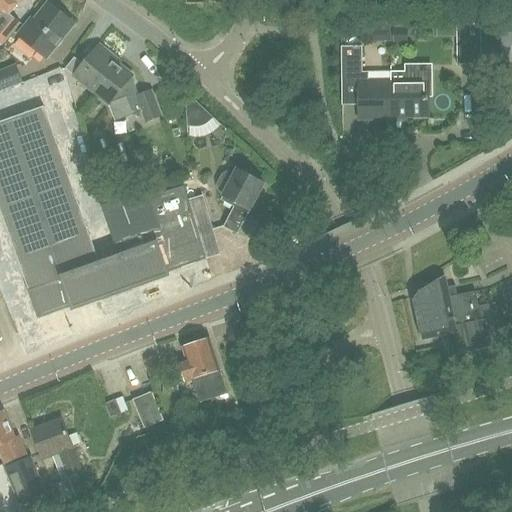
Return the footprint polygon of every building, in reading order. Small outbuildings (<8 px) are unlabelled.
[(21,0),(0,0),(0,43),(2,46),(20,23),(10,14),(21,0)] [(46,58),(74,24),(49,4),(34,22),(31,19),(18,35),(46,58)] [(481,64),(481,24),(457,25),(457,65),(481,64)] [(406,42),(406,28),(393,28),(394,42),(406,42)] [(381,41),(381,31),(371,31),(371,41),(381,41)] [(114,57),(100,45),(83,66),(83,67),(79,67),(75,64),(76,64),(72,61),(65,69),(109,104),(115,122),(143,111),(147,121),(160,117),(150,92),(139,96),(132,76),(112,60),(114,57)] [(391,81),(369,81),(368,72),(362,72),(362,46),(341,47),(342,93),(359,93),(359,118),(392,118),(392,114),(391,81)] [(428,115),(428,81),(391,81),(392,114),(403,116),(405,115),(428,115)] [(214,118),(194,100),(187,101),(188,126),(194,127),(200,127),(202,126),(204,125),(207,123),(214,118)] [(0,121),(0,211),(6,229),(17,259),(28,290),(38,318),(73,306),(74,308),(111,295),(100,264),(90,234),(79,203),(68,173),(58,143),(44,105),(20,114),(0,121)] [(193,140),(221,135),(219,124),(191,129),(193,140)] [(237,170),(233,177),(230,177),(226,177),(221,179),(218,185),(219,192),(223,195),(221,200),(234,207),(223,227),(237,235),(264,184),(237,170)] [(159,227),(114,243),(130,288),(168,275),(167,272),(206,259),(184,186),(148,196),(159,227)] [(209,219),(195,223),(199,234),(212,230),(209,219)] [(456,285),(448,286),(445,275),(420,291),(414,301),(421,340),(439,336),(443,356),(505,343),(497,302),(479,305),(476,291),(458,294),(456,285)] [(210,340),(196,344),(214,398),(228,394),(210,340)] [(214,398),(196,344),(183,348),(188,363),(180,365),(186,382),(192,380),(200,403),(214,398)] [(163,374),(156,356),(143,360),(150,379),(163,374)] [(163,420),(152,392),(133,400),(145,428),(163,420)] [(111,418),(128,411),(122,397),(105,404),(111,418)] [(220,418),(215,404),(201,408),(206,423),(220,418)] [(3,412),(0,413),(0,446),(15,439),(3,412)] [(81,469),(62,418),(31,430),(43,460),(53,456),(62,482),(46,489),(53,507),(65,502),(65,501),(76,496),(69,479),(68,479),(67,475),(81,469)] [(19,438),(15,439),(0,446),(0,451),(5,464),(26,454),(19,438)] [(30,458),(6,468),(20,503),(44,492),(30,458)]
